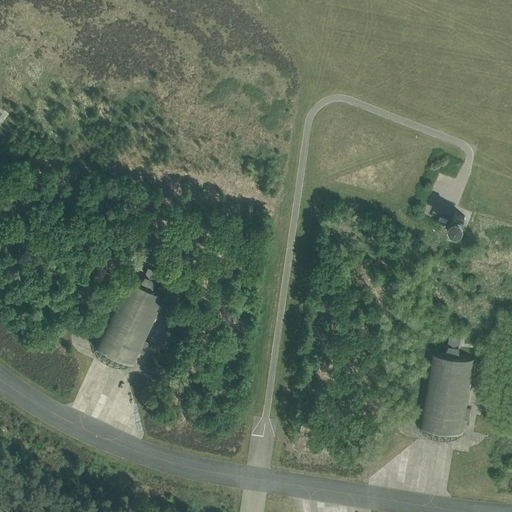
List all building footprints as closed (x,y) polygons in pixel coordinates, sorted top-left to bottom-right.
[(450,225),(460,228),(465,215),(455,211),(450,225)] [(477,241),(487,245),(489,240),(480,236),(477,241)] [(134,364),(140,352),(143,353),(148,342),(145,341),(166,295),(152,289),(153,283),(159,271),(148,266),(142,278),(138,282),(124,276),(92,344),(134,364)] [(66,323),(72,326),(75,320),(69,317),(66,323)] [(461,336),(449,335),(447,348),(444,353),(429,350),(418,423),(418,425),(463,432),(466,419),(469,420),(471,407),(467,407),(475,357),(460,355),(459,350),(461,336)]
